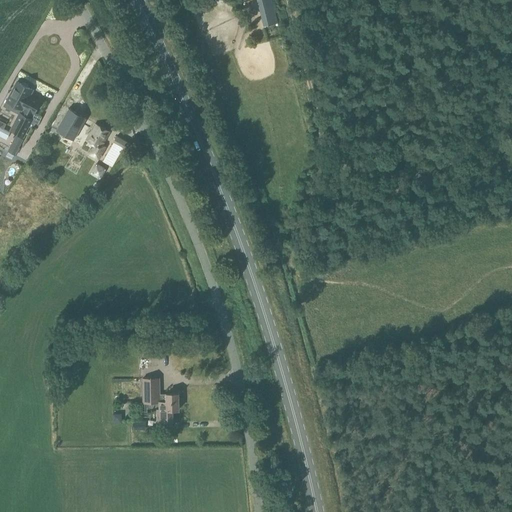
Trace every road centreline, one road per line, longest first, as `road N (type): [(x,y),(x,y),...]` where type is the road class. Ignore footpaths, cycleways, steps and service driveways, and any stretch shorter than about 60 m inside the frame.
road 1 (unclassified): [(263,511),(252,424),(214,285),(168,167),(78,0)]
road 2 (primary): [(316,511),(281,361),(239,238),(138,0)]
road 3 (track): [(286,0),(323,147),(284,261),(287,274)]
road 4 (track): [(323,147),(485,182),(511,178)]
